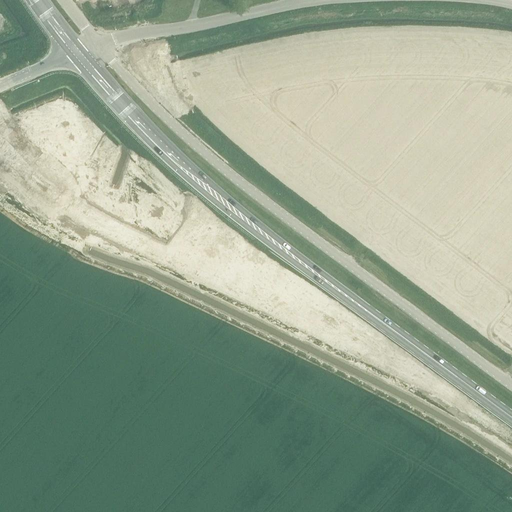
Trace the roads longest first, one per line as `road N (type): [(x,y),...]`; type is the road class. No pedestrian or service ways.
road 1 (primary): [(0,29),(83,137),(174,222),(511,423)]
road 2 (primary): [(0,137),(86,213),(511,424)]
road 3 (primary): [(511,421),(225,204),(80,52)]
road 4 (unclassified): [(511,385),(191,143),(143,72),(130,35)]
road 5 (unclassified): [(331,0),(130,35)]
